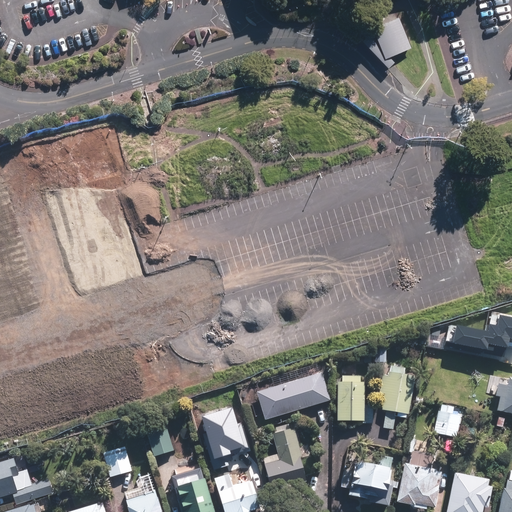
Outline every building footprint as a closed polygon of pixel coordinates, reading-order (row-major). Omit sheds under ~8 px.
[(395,10),(371,21),(386,57),(411,46),(395,10)] [(511,158),(502,167),(511,178),(511,158)] [(157,294),(149,267),(95,284),(104,311),(157,294)] [(0,344),(39,331),(30,303),(0,312),(0,344)] [(456,325),(453,343),(487,349),(488,344),(508,347),(510,338),(511,338),(511,317),(500,315),(498,325),(490,324),(488,332),(456,325)] [(390,376),(384,374),(379,399),(386,400),(384,409),(399,412),(398,416),(407,417),(408,413),(410,414),(417,376),(405,374),(406,368),(393,365),(392,371),(391,371),(390,376)] [(258,391),(266,419),(332,400),(323,372),(258,391)] [(343,381),(340,381),(339,419),(366,420),(366,381),(362,381),(362,375),(343,375),(343,381)] [(510,385),(499,383),(497,395),(502,396),(499,410),(511,412),(511,376),(510,385)] [(0,430),(50,422),(45,396),(0,403),(0,430)] [(248,431),(239,401),(213,409),(222,439),(248,431)] [(374,405),(367,404),(366,423),(374,423),(374,405)] [(462,414),(454,413),(455,406),(443,404),(442,411),(440,410),(436,432),(458,436),(462,414)] [(397,412),(387,410),(384,427),(394,429),(397,412)] [(175,449),(166,420),(147,426),(156,455),(175,449)] [(279,454),(265,457),(266,464),(272,488),(308,480),(304,462),(296,428),(291,429),(290,424),(277,427),(278,432),(274,433),(279,454)] [(41,443),(36,427),(17,434),(22,449),(41,443)] [(246,449),(256,447),(253,436),(244,438),(246,449)] [(127,447),(105,453),(111,476),(133,470),(127,447)] [(434,454),(413,450),(411,463),(406,462),(399,500),(437,507),(444,470),(431,467),(434,454)] [(381,455),(379,464),(358,460),(355,473),(354,473),(350,494),(371,498),(370,501),(391,505),(395,483),(390,483),(393,467),(392,467),(394,457),(381,455)] [(0,496),(16,492),(19,503),(55,492),(51,479),(34,484),(29,469),(21,471),(16,457),(0,462),(0,496)] [(253,511),(253,509),(262,506),(250,467),(216,477),(226,511),(253,511)] [(483,511),(485,506),(490,506),(495,479),(485,477),(456,471),(448,511),(483,511)] [(511,511),(511,473),(510,479),(507,479),(499,511),(511,511)] [(216,511),(206,478),(205,479),(204,475),(175,484),(183,511),(216,511)] [(128,498),(131,511),(165,511),(159,489),(128,498)] [(106,511),(104,504),(101,505),(101,502),(72,511),(106,511)] [(38,511),(35,503),(3,511),(38,511)]
